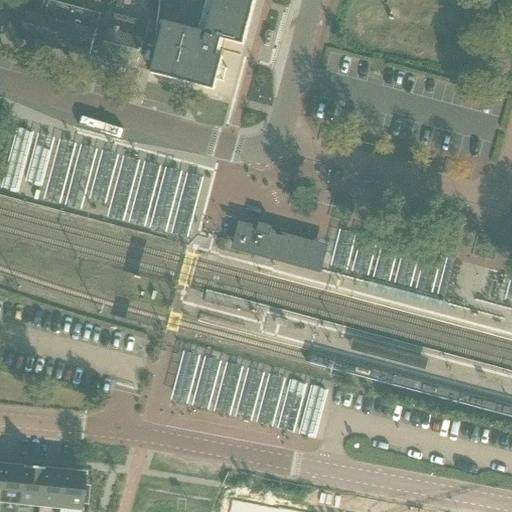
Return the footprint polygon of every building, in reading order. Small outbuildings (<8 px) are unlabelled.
[(20,39),(90,57),(99,15),(44,1),(39,0),(32,0),(30,10),(28,10),(20,39)] [(164,23),(151,75),(214,91),(216,82),(220,68),(223,58),(217,57),(222,40),(243,46),(255,0),(214,0),(206,33),(200,32),(164,23)] [(101,60),(136,69),(140,53),(142,53),(143,50),(141,50),(144,41),(154,44),(153,51),(154,51),(158,15),(151,14),(148,23),(116,15),(112,30),(109,30),(101,60)] [(266,253),(308,265),(313,248),(271,236),(273,227),(259,223),(256,232),(237,227),(233,245),(244,248),(243,252),(265,258),(266,253)] [(324,271),(353,279),(350,290),(426,309),(429,297),(448,302),(458,265),(334,233),(324,271)] [(0,503),(18,505),(22,468),(1,466),(0,480),(0,503)] [(22,468),(19,506),(39,508),(43,470),(22,468)] [(43,470),(39,508),(59,510),(63,472),(43,470)] [(63,472),(59,510),(80,511),(81,504),(86,505),(87,488),(82,488),(84,474),(63,472)] [(296,511),(278,508),(278,510),(232,501),(229,511),(296,511)]
